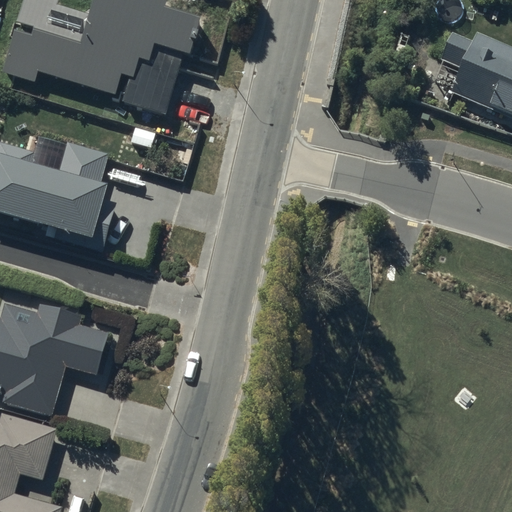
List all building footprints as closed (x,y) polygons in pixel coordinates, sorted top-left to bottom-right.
[(0,70),(38,80),(40,70),(119,91),(127,61),(149,67),(158,35),(191,44),(200,10),(161,0),(85,0),(78,32),(8,14),(0,46),(0,70)] [(452,97),(511,122),(511,53),(478,39),(474,47),(453,38),(441,67),(462,75),(452,97)] [(0,132),(0,191),(98,218),(112,165),(77,156),(85,124),(53,115),(45,145),(0,132)] [(0,391),(3,393),(1,399),(50,414),(64,370),(74,373),(76,364),(109,374),(122,333),(79,320),(83,308),(45,296),(41,308),(8,298),(3,315),(0,314),(0,391)] [(0,511),(59,511),(60,508),(14,495),(20,472),(45,479),(59,429),(2,413),(0,417),(0,511)]
